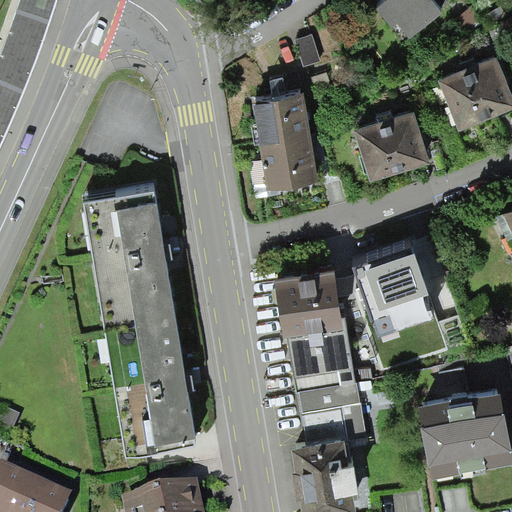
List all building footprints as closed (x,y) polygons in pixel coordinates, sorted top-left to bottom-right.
[(16,0),(9,23),(0,45),(0,127),(43,25),(52,0),(16,0)] [(403,39),(438,9),(430,0),(388,0),(378,9),(403,39)] [(299,65),(318,59),(309,35),(291,42),(299,65)] [(457,117),(511,95),(511,79),(497,42),(437,66),(457,117)] [(262,190),(313,182),(307,142),(299,91),(247,99),(255,146),(262,190)] [(368,169),(430,147),(414,102),(352,124),(368,169)] [(128,443),(196,431),(153,183),(85,195),(128,443)] [(511,243),(511,210),(499,217),(511,243)] [(418,226),(350,248),(377,330),(445,308),(418,226)] [(364,430),(334,252),(277,261),(304,426),(291,428),(303,501),(304,507),(359,498),(348,433),(364,430)] [(436,466),(511,451),(511,429),(503,381),(423,396),(436,466)] [(0,511),(62,511),(65,505),(0,478),(0,511)] [(115,511),(195,511),(191,493),(115,509),(115,511)]
